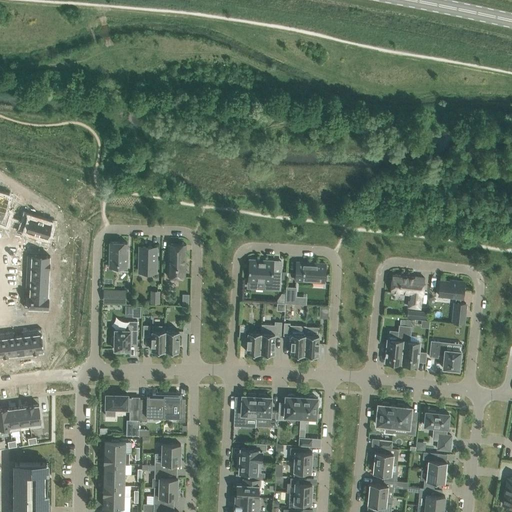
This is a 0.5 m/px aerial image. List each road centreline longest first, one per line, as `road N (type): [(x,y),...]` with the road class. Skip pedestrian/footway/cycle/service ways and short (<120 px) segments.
road 1 (residential): [(195,370),(191,234),(107,229),(99,239),(93,369)]
road 2 (residential): [(333,376),(337,258),(328,252),(244,249),(236,260),(230,370)]
road 3 (residential): [(368,377),(383,270),(395,262),(472,271),(478,281),(467,392)]
road 4 (residential): [(0,182),(62,226),(63,373)]
road 5 (residential): [(78,511),(81,381),(93,369)]
road 6 (residential): [(230,370),(222,511)]
road 7 (residential): [(190,511),(195,370)]
road 8 (residential): [(63,373),(56,511)]
road 9 (residential): [(323,511),(333,376)]
road 10 (residential): [(355,511),(368,377)]
